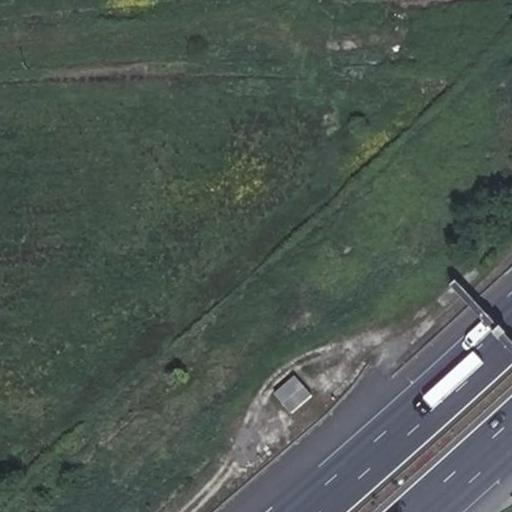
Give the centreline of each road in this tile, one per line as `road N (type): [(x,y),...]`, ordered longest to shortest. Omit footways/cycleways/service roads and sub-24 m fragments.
road 1 (motorway): [(511,326),(306,511)]
road 2 (track): [(191,511),(242,454),(271,391),(294,367),(330,350)]
